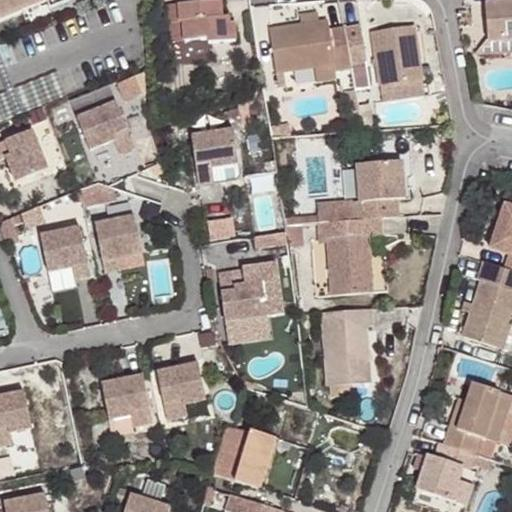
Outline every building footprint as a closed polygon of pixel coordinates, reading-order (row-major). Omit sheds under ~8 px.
[(0,0),(0,9),(13,5),(15,10),(40,0),(0,0)] [(217,0),(188,0),(189,4),(179,5),(180,21),(183,21),(186,41),(208,40),(209,44),(237,42),(235,24),(230,24),(229,17),(223,17),(222,2),(218,2),(217,0)] [(511,0),(497,0),(498,3),(485,3),(486,12),(488,41),(511,39),(511,0)] [(179,5),(169,6),(173,42),(186,41),(183,21),(180,21),(179,5)] [(300,15),(301,24),(319,21),(318,12),(300,15)] [(334,71),(351,68),(344,27),(330,29),(328,20),(319,21),(301,24),(270,28),(276,71),(277,71),(278,78),(285,77),(283,70),(313,66),(333,63),(334,71)] [(374,32),(380,87),(423,82),(417,26),(374,32)] [(511,39),(488,41),(475,52),(511,50),(511,39)] [(333,63),(313,66),(315,81),(335,78),(334,71),(333,63)] [(136,70),(124,75),(130,90),(142,87),(136,70)] [(423,82),(380,87),(382,101),(424,96),(423,82)] [(104,83),(66,99),(86,149),(110,139),(116,153),(131,147),(104,83)] [(355,90),(344,91),(348,113),(359,111),(355,90)] [(285,124),(265,125),(266,138),(285,137),(285,124)] [(28,129),(0,140),(0,157),(1,157),(11,181),(44,168),(28,129)] [(230,130),(188,136),(194,185),(210,183),(208,168),(234,165),(230,130)] [(349,203),(350,221),(378,218),(395,217),(394,201),(403,200),(401,163),(354,166),(356,202),(349,203)] [(95,182),(74,190),(79,202),(80,206),(115,200),(114,188),(95,182)] [(349,203),(314,206),(315,223),(350,221),(349,203)] [(510,257),(505,271),(511,272),(511,206),(507,204),(491,249),(510,257)] [(0,242),(1,246),(14,240),(7,223),(18,219),(16,213),(0,219),(0,242)] [(130,215),(91,224),(101,273),(116,270),(114,258),(138,253),(130,215)] [(380,234),(378,218),(350,221),(315,223),(314,224),(315,240),(323,239),(327,296),(370,293),(366,236),(380,234)] [(76,227),(37,235),(44,272),(69,267),(71,279),(86,276),(76,227)] [(254,238),(253,249),(282,251),(283,240),(254,238)] [(511,272),(505,271),(480,262),(474,281),(478,283),(471,303),(468,312),(459,338),(494,349),(502,324),(506,325),(511,306),(511,272)] [(229,268),(213,270),(220,320),(262,314),(257,279),(231,283),(229,268)] [(459,309),(468,312),(471,303),(462,300),(459,309)] [(372,310),(322,313),(327,386),(370,383),(367,326),(374,326),(372,310)] [(502,324),(494,349),(500,351),(509,327),(506,325),(502,324)] [(194,362),(153,370),(163,418),(183,414),(181,403),(202,398),(194,362)] [(138,373),(98,382),(105,418),(127,414),(129,425),(148,421),(138,373)] [(443,446),(474,455),(480,437),(495,443),(510,398),(472,384),(467,402),(458,429),(450,427),(443,446)] [(20,390),(0,394),(0,444),(9,442),(6,431),(28,427),(20,390)] [(458,429),(467,402),(459,399),(450,427),(458,429)] [(233,485),(245,434),(223,428),(210,480),(233,485)] [(250,430),(235,481),(261,489),(277,439),(250,430)] [(443,446),(437,444),(432,459),(425,457),(423,461),(419,474),(413,491),(465,509),(472,490),(457,484),(461,470),(469,473),(471,463),(474,455),(443,446)] [(490,460),(474,455),(471,463),(488,467),(490,460)] [(410,471),(419,474),(423,461),(415,458),(410,471)] [(1,501),(3,511),(46,511),(42,492),(1,501)] [(164,511),(167,505),(127,492),(120,511),(164,511)] [(282,511),(244,500),(240,511),(282,511)]
